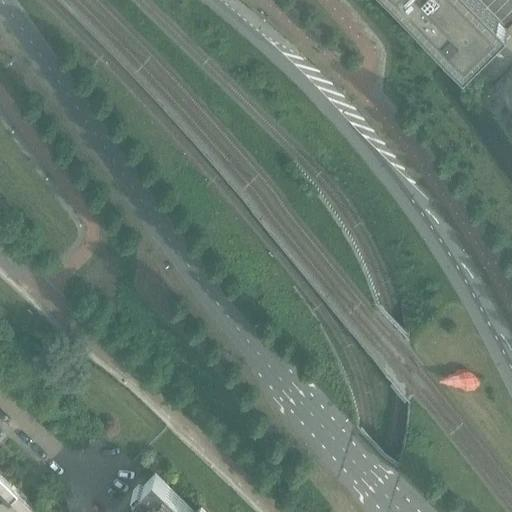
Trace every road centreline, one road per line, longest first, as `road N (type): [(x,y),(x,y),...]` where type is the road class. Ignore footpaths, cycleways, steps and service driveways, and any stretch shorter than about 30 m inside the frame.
road 1 (secondary): [(0,5),(263,365),(401,511)]
road 2 (secondary): [(511,368),(452,258),(376,158),(261,33),(213,0)]
